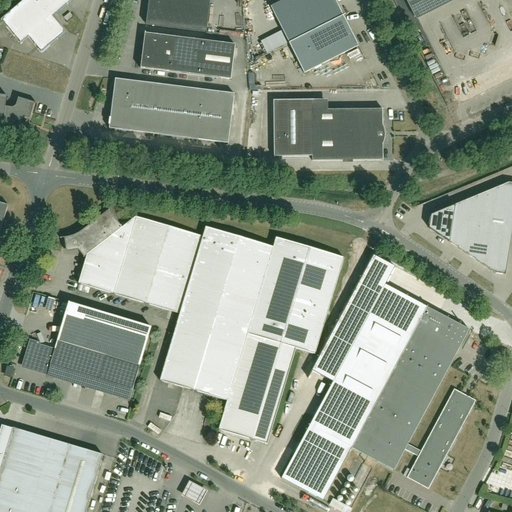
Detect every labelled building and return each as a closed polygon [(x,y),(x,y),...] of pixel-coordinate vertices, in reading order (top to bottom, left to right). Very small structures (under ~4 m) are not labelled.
[(24,0),(1,20),(21,44),(29,37),(41,53),(65,33),(52,17),(72,0),(24,0)] [(148,0),(146,25),(206,33),(210,0),(148,0)] [(289,44),(343,17),(334,0),(285,0),(270,8),(289,44)] [(405,0),(414,17),(434,7),(430,0),(405,0)] [(418,22),(452,6),(450,1),(416,17),(418,22)] [(343,17),(289,44),(304,74),(358,47),(343,17)] [(145,34),(140,69),(231,80),(235,45),(145,34)] [(440,76),(432,80),(442,102),(451,98),(440,76)] [(228,144),(234,95),(115,80),(110,95),(113,95),(109,129),(228,144)] [(34,103),(18,98),(14,105),(10,108),(5,107),(7,96),(0,95),(0,125),(3,126),(3,124),(19,126),(20,120),(23,118),(29,120),(34,103)] [(382,110),(368,110),(325,111),(325,101),(312,101),(313,161),(382,161),(383,161),(383,144),(384,141),(385,138),(385,135),(385,132),(384,129),(382,126),(382,110)] [(430,215),(428,229),(495,274),(505,275),(511,229),(511,183),(508,183),(430,215)] [(122,227),(109,210),(82,231),(75,235),(67,237),(85,260),(78,284),(180,315),(177,324),(160,381),(227,402),(218,431),(267,445),(296,349),(315,355),(344,257),(276,237),(274,247),(206,227),(203,236),(136,217),(122,227)] [(352,449),(368,457),(394,471),(405,450),(418,457),(407,478),(428,490),(475,401),(454,390),(421,452),(408,445),(469,330),(385,285),(281,479),(323,502),(352,449)] [(47,310),(53,298),(46,295),(40,307),(47,310)] [(73,346),(57,341),(55,349),(31,342),(24,367),(64,379),(67,371),(115,385),(112,393),(125,397),(124,399),(130,400),(151,328),(69,303),(63,323),(78,328),(73,346)] [(86,511),(103,456),(13,429),(0,471),(0,511),(86,511)] [(96,440),(95,446),(112,449),(113,443),(96,440)] [(207,493),(188,483),(180,498),(199,508),(207,493)] [(329,495),(325,502),(344,511),(349,505),(329,495)]
